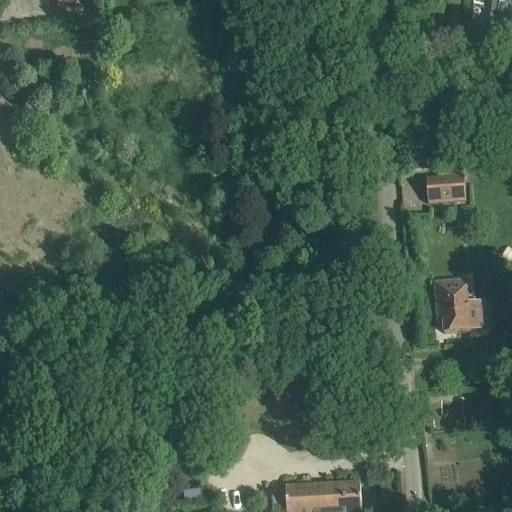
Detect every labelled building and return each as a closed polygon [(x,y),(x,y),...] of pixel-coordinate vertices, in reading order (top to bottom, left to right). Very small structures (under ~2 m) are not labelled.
[(511,4),(493,2),(490,25),(510,28),(511,11),(511,4)] [(463,178),(427,181),(429,205),(465,202),(463,178)] [(473,333),(472,331),(484,330),(482,301),(470,302),(468,282),(436,285),(439,322),(443,322),(444,335),(473,333)] [(362,511),(360,485),(287,488),(287,496),(272,497),(273,500),(273,511),(362,511)] [(138,490),(138,507),(162,506),(163,490),(138,490)] [(273,511),(273,500),(259,501),(259,511),(273,511)]
